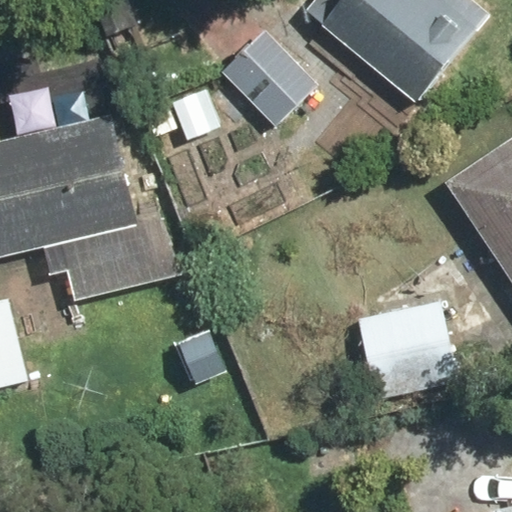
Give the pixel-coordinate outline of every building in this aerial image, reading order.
[(473,0),(318,0),(309,13),(415,98),(486,10),(473,0)] [(267,32),(226,73),(278,125),(319,84),(267,32)] [(233,127),(215,84),(145,114),(155,138),(181,127),(189,145),(233,127)] [(117,117),(0,143),(0,259),(44,250),(49,275),(70,270),(77,298),(177,275),(164,222),(142,227),(117,117)] [(511,137),(449,178),(511,276),(511,137)] [(0,388),(33,380),(9,295),(0,297),(0,388)] [(459,380),(451,304),(359,313),(367,390),(459,380)]
